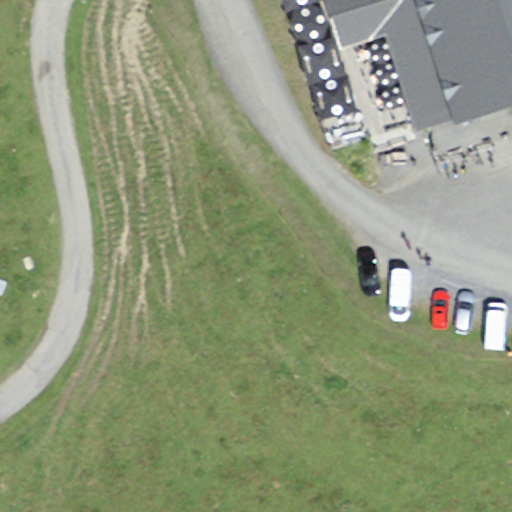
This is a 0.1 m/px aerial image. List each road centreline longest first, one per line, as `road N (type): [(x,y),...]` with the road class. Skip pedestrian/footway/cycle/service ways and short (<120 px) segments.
road 1 (unclassified): [(58,0),(53,73),(74,230),(74,294),(45,361),(0,404)]
road 2 (unclassified): [(511,276),(394,228),(331,183),(258,86),(219,0)]
